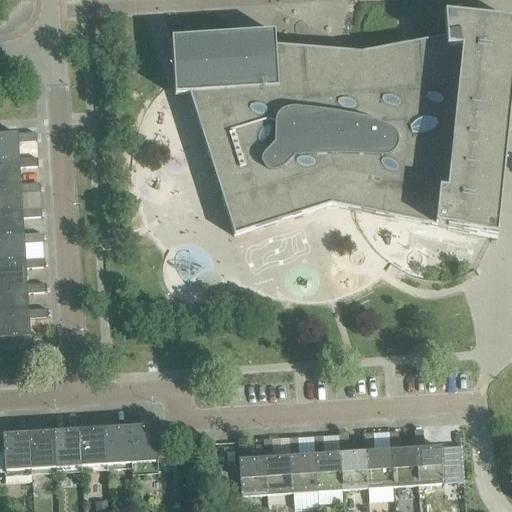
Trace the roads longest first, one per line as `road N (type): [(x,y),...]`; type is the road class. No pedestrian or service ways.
road 1 (residential): [(76,403),(174,399),(203,419),(480,401)]
road 2 (residential): [(39,31),(57,114),(76,403)]
